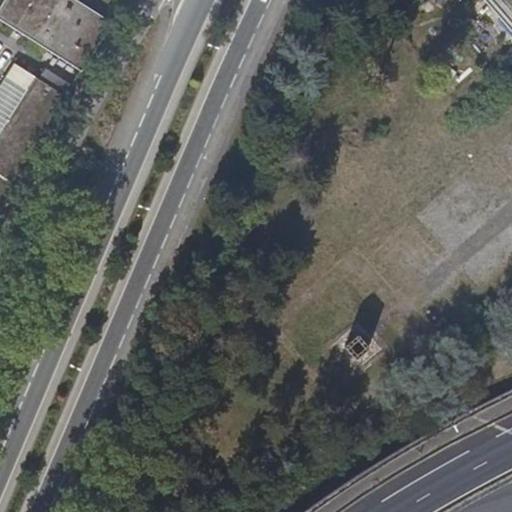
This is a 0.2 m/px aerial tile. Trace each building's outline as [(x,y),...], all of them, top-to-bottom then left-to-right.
[(0,0),(0,40),(41,67),(28,87),(25,85),(0,123),(0,126),(33,149),(86,47),(98,24),(64,0),(0,0)] [(511,0),(485,0),(511,29),(511,0)] [(86,47),(33,149),(107,31),(98,24),(86,47)] [(0,201),(33,149),(0,126),(0,201)] [(359,333),(346,344),(357,357),(370,347),(359,333)]
